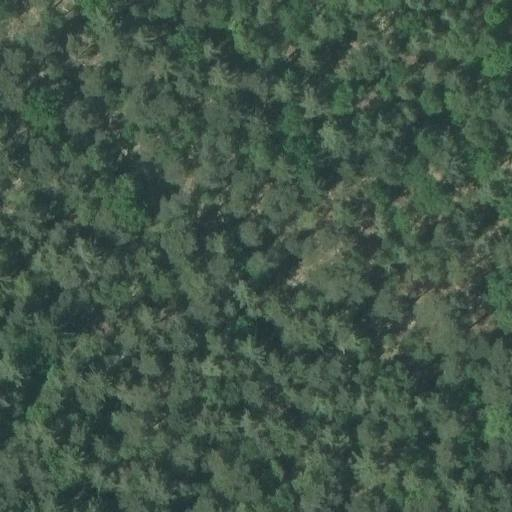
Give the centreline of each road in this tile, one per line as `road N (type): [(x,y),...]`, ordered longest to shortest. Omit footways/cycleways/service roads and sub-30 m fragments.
road 1 (track): [(0,76),(511,458)]
road 2 (track): [(168,194),(0,486)]
